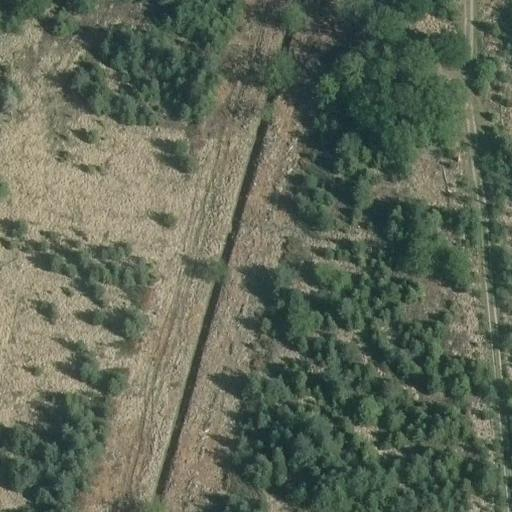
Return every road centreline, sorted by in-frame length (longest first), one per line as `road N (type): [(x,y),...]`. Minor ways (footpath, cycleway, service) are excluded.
road 1 (track): [(472,0),(470,96),(510,511)]
road 2 (track): [(376,0),(470,96)]
